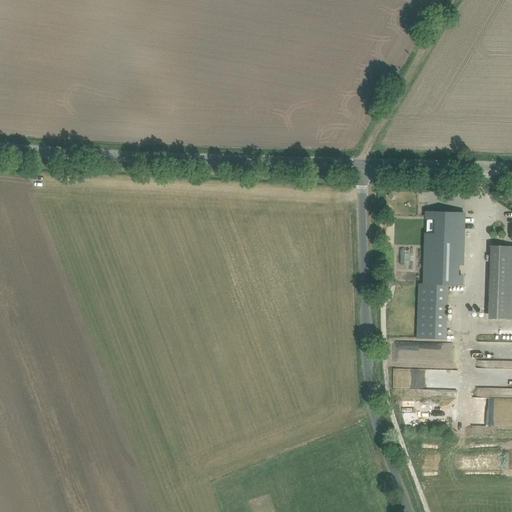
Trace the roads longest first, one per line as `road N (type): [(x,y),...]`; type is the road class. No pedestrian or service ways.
road 1 (tertiary): [(362,164),(0,149)]
road 2 (unclassified): [(409,511),(368,378),(362,164)]
road 3 (track): [(362,164),(452,0)]
road 4 (tertiary): [(511,168),(362,164)]
